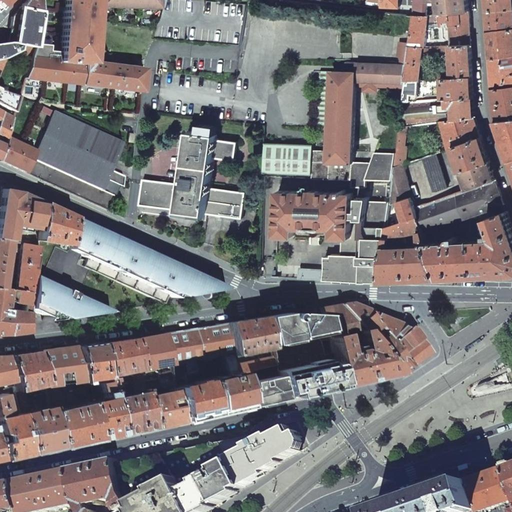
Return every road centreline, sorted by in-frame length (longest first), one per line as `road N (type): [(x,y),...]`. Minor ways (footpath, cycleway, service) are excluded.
road 1 (residential): [(383,484),(325,400),(0,470)]
road 2 (residential): [(0,172),(238,280),(356,290)]
road 3 (residential): [(0,341),(356,290)]
road 4 (residential): [(478,0),(485,115),(511,189)]
road 5 (residential): [(356,290),(511,294)]
road 6 (residential): [(383,484),(511,439)]
